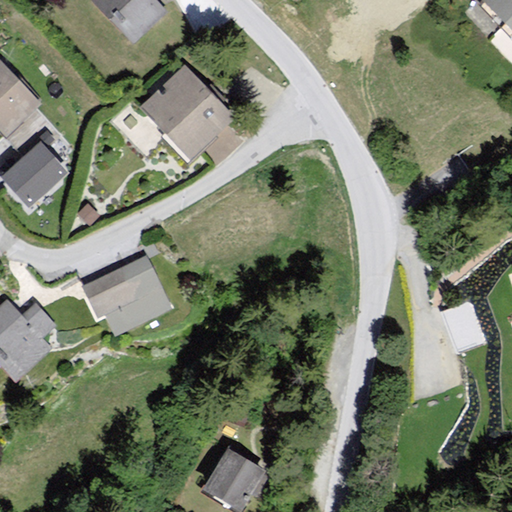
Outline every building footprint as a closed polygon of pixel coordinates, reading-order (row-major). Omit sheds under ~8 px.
[(134,48),(168,14),(154,0),(91,0),(89,3),(134,48)] [(511,0),(483,0),(483,1),(511,29),(511,0)] [(0,65),(0,130),(7,138),(39,105),(0,65)] [(185,65),(140,109),(190,160),(235,117),(185,65)] [(38,146),(1,180),(29,211),(66,177),(38,146)] [(115,335),(170,307),(145,259),(85,289),(100,319),(105,316),(115,335)] [(0,306),(0,368),(14,383),(50,350),(41,339),(55,327),(33,303),(21,315),(7,300),(0,306)] [(244,511),(265,475),(226,453),(204,493),(237,511),(244,511)]
